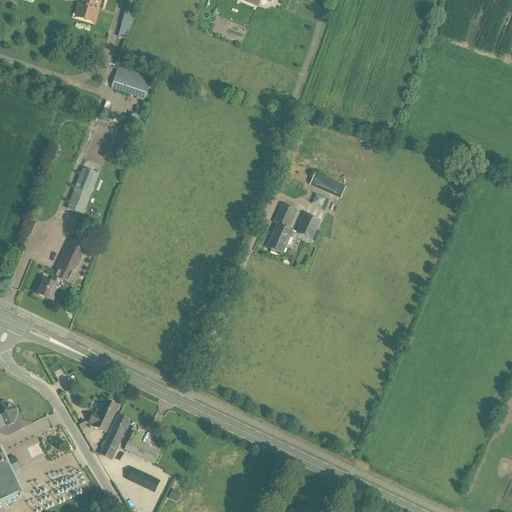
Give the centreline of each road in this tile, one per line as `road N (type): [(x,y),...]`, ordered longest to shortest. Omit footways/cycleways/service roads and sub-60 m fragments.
road 1 (secondary): [(409,511),(11,322)]
road 2 (unclassified): [(122,511),(64,413),(0,357)]
